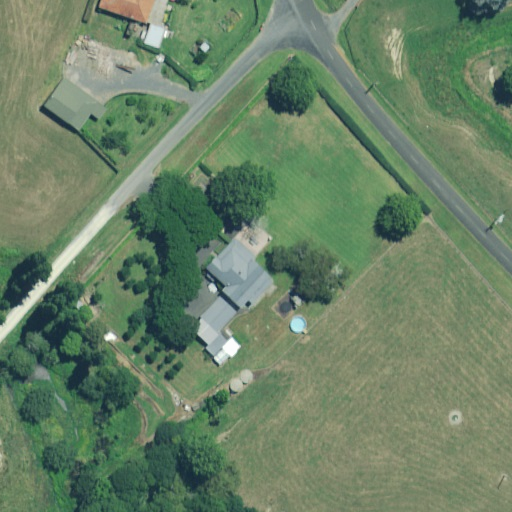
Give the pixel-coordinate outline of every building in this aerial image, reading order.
[(153,0),(100,0),(98,8),(146,24),(153,0)] [(163,29),(150,25),(144,44),(157,48),(163,29)] [(204,73),(177,51),(170,59),(198,81),(204,73)] [(105,109),(63,79),(43,107),(78,131),(90,114),(98,119),(105,109)] [(248,299),(251,303),(272,281),(251,261),(252,259),(233,240),(206,268),(225,287),(222,291),(239,308),(248,299)]
